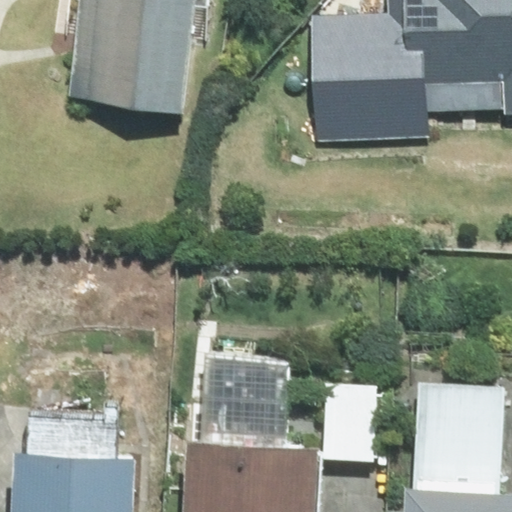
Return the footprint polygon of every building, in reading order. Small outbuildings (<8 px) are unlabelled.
[(189,0),(76,0),(60,95),(171,113),(189,0)] [(511,0),(384,0),(385,17),(311,19),(313,141),(416,139),(415,82),(511,80),(511,0)] [(310,511),(315,453),(184,444),(179,511),(310,511)] [(135,511),(139,459),(16,452),(12,511),(135,511)] [(511,511),(511,499),(398,494),(397,511),(511,511)]
